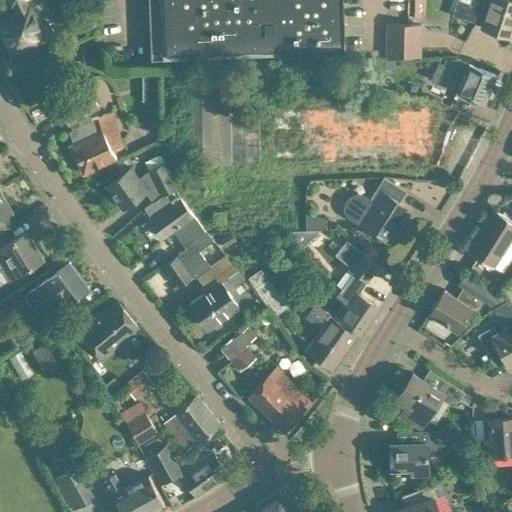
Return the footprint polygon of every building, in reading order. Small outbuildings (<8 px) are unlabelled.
[(9,0),(12,5),(14,4),(17,12),(6,18),(6,16),(0,18),(0,33),(1,35),(2,34),(12,55),(44,39),(29,7),(28,8),(24,0),(9,0)] [(342,0),(148,0),(151,59),(264,54),(264,53),(252,53),(252,47),(278,46),(278,53),(345,51),(342,0)] [(421,16),(420,0),(408,0),(408,16),(421,16)] [(510,36),(511,31),(511,0),(470,0),(464,19),(482,25),(482,27),(510,36)] [(420,24),(408,24),(388,23),(387,55),(419,56),(420,24)] [(100,48),(86,50),(89,65),(103,62),(100,48)] [(437,61),(429,78),(484,102),(496,75),(469,63),(469,64),(456,58),(455,59),(445,58),(442,63),(437,61)] [(342,138),(342,98),(325,98),(325,82),(305,82),(305,127),(319,127),(319,138),(342,138)] [(359,98),(342,98),(342,138),(365,138),(365,127),(379,127),(379,82),(359,82),(359,98)] [(86,84),(57,102),(72,129),(68,131),(74,143),(69,145),(83,174),(116,158),(113,151),(122,147),(113,114),(92,119),(88,112),(99,106),(86,84)] [(402,101),(414,103),(415,96),(404,93),(402,101)] [(211,107),(211,125),(247,125),(247,107),(211,107)] [(460,149),(469,126),(430,109),(420,132),(460,149)] [(247,141),(247,125),(211,125),(211,141),(247,141)] [(179,153),(179,141),(171,141),(171,153),(179,153)] [(247,158),(247,141),(211,141),(211,158),(247,158)] [(247,175),(247,158),(211,158),(211,175),(247,175)] [(163,163),(149,170),(162,195),(165,193),(176,188),(163,163)] [(172,178),(179,175),(175,164),(167,167),(172,178)] [(130,167),(107,184),(123,207),(145,191),(153,202),(162,195),(149,170),(136,176),(130,167)] [(247,193),(247,175),(211,175),(211,193),(247,193)] [(365,194),(350,219),(353,221),(359,224),(360,224),(375,233),(374,235),(378,237),(379,236),(390,242),(410,209),(399,202),(406,190),(384,176),(370,198),(365,194)] [(0,189),(0,219),(5,216),(13,211),(0,190),(0,189)] [(153,202),(144,208),(151,218),(149,219),(162,237),(172,231),(183,246),(185,245),(186,248),(176,255),(191,277),(194,276),(195,278),(197,277),(211,266),(200,250),(213,240),(206,230),(204,231),(180,197),(172,203),(165,193),(162,195),(153,202)] [(511,257),(511,219),(494,209),(467,251),(493,267),(502,252),(511,257)] [(326,219),(306,214),(306,230),(326,229),(326,219)] [(212,232),(224,232),(224,224),(212,224),(212,232)] [(320,230),(289,230),(303,248),(320,230)] [(43,259),(26,232),(0,247),(0,269),(1,269),(8,280),(43,259)] [(379,265),(364,253),(363,253),(353,245),(341,260),(351,268),(356,273),(367,280),(379,265)] [(176,255),(163,264),(179,286),(192,277),(191,277),(176,255)] [(211,266),(197,277),(204,287),(234,265),(226,255),(211,266)] [(66,305),(89,288),(69,261),(32,290),(34,292),(27,297),(36,309),(43,304),(46,310),(48,313),(63,302),(66,305)] [(288,307),(269,279),(262,269),(248,278),(256,288),(275,316),(288,307)] [(360,335),(380,308),(357,292),(367,280),(356,273),(339,297),(346,302),(335,318),(360,335)] [(457,297),(443,289),(429,312),(457,330),(471,308),(476,311),(483,300),(491,305),(498,295),(465,274),(458,284),(463,287),(457,297)] [(221,282),(190,304),(207,328),(238,306),(221,282)] [(315,283),(309,292),(323,302),(329,294),(315,283)] [(87,307),(67,322),(78,341),(84,337),(100,356),(102,354),(105,357),(115,349),(112,345),(138,325),(118,300),(96,318),(87,307)] [(307,348),(334,367),(357,335),(314,305),(306,316),(322,327),(307,348)] [(39,334),(55,322),(48,313),(46,310),(30,321),(39,334)] [(511,324),(498,332),(494,325),(478,334),(493,363),(504,357),(509,367),(511,365),(511,324)] [(236,333),(220,346),(240,370),(255,357),(245,345),(256,336),(248,326),(237,334),(236,333)] [(48,342),(32,350),(45,372),(60,364),(48,342)] [(276,367),(248,395),(284,431),(312,403),(276,367)] [(413,372),(397,399),(407,405),(400,415),(420,428),(425,419),(439,397),(447,402),(457,398),(462,390),(456,386),(429,369),(423,379),(413,372)] [(143,372),(125,386),(136,399),(153,385),(143,372)] [(176,412),(164,421),(174,435),(186,450),(220,424),(196,393),(175,410),(176,412)] [(158,432),(145,411),(139,400),(120,412),(127,423),(140,443),(158,432)] [(477,439),(485,439),(487,439),(488,455),(511,452),(511,416),(483,419),(476,420),(477,439)] [(429,430),(397,431),(397,443),(390,443),(391,475),(410,474),(410,472),(427,472),(426,448),(439,447),(439,431),(429,430)] [(76,489),(100,476),(81,442),(57,455),(76,489)] [(161,486),(182,474),(166,445),(145,457),(161,486)] [(196,496),(229,473),(217,455),(183,478),(196,496)] [(115,473),(104,480),(121,511),(151,511),(165,505),(149,476),(124,490),(115,473)] [(432,485),(402,496),(406,507),(399,509),(400,511),(438,511),(433,498),(437,496),(432,485)] [(87,487),(68,498),(74,509),(93,498),(87,487)] [(260,511),(302,511),(298,505),(295,507),(294,505),(286,491),(279,490),(257,503),(255,504),(260,511)]
